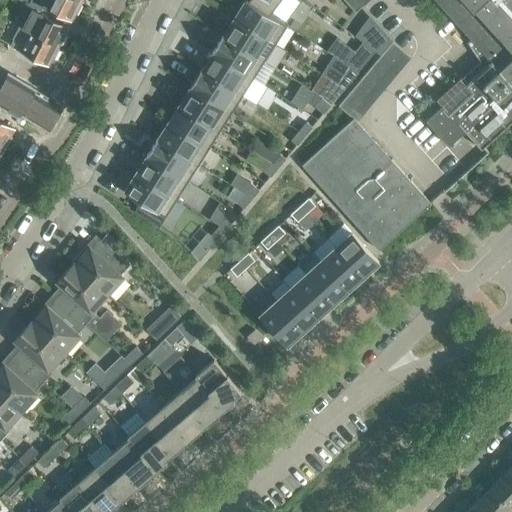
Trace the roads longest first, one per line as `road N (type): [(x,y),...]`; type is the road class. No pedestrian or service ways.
road 1 (residential): [(0,282),(66,185),(165,0)]
road 2 (residential): [(122,0),(76,89),(70,121),(0,217)]
road 3 (residential): [(499,257),(341,406)]
road 4 (residential): [(341,406),(511,310)]
road 5 (residential): [(341,406),(226,511)]
road 6 (residential): [(410,511),(511,408)]
